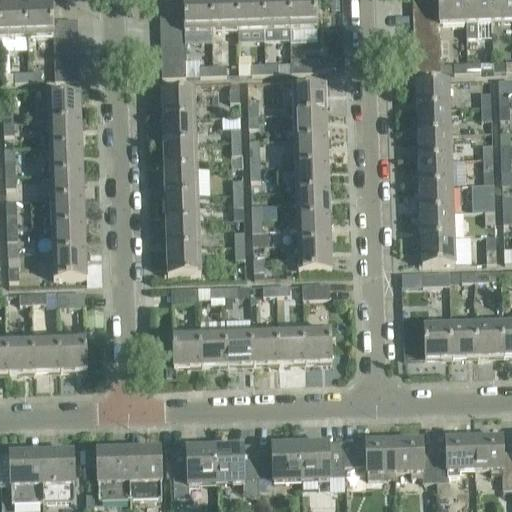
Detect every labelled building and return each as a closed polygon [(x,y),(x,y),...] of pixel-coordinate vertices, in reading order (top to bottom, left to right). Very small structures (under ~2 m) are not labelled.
[(438,0),(439,4),(439,16),(439,29),(439,30),(466,29),(464,0),(438,0)] [(464,0),(466,29),(467,45),(478,45),(478,28),(492,28),(490,0),(464,0)] [(511,0),(490,0),(492,28),(511,27),(511,0)] [(317,1),(290,2),(292,33),(318,32),(317,1)] [(290,2),(264,3),(265,34),(292,33),(290,2)] [(264,3),(237,4),(238,35),(265,34),(264,3)] [(237,4),(211,5),(213,36),(238,35),(237,4)] [(413,5),(414,17),(439,16),(439,4),(413,5)] [(184,6),(185,21),(185,37),(213,36),(211,5),(184,6)] [(0,44),(26,43),(25,10),(0,11),(0,44)] [(26,43),(53,42),(53,26),(52,10),(25,10),(26,43)] [(414,17),(414,30),(439,29),(439,16),(414,17)] [(185,37),(185,21),(161,22),(162,82),(187,82),(185,37)] [(53,26),(53,42),(55,88),(79,87),(77,25),(53,26)] [(414,30),(414,42),(440,41),(439,30),(439,29),(414,30)] [(414,42),(415,54),(440,53),(440,41),(414,42)] [(415,54),(415,66),(441,65),(440,53),(415,54)] [(266,79),(266,69),(264,69),(264,57),(256,57),(257,69),(251,69),(251,70),(238,71),(239,80),(266,79)] [(291,63),(292,77),(319,76),(319,62),(291,63)] [(441,65),(415,66),(416,78),(441,78),(441,65)] [(511,66),(493,67),(493,77),(511,76),(511,66)] [(493,67),(467,68),(468,78),(493,77),(493,67)] [(468,78),(467,68),(453,68),(453,79),(468,78)] [(278,69),(266,69),(266,79),(278,79),(278,69)] [(226,70),(214,71),(214,81),(226,81),(226,70)] [(214,81),(214,71),(199,71),(199,82),(214,81)] [(27,88),(27,77),(14,78),(14,88),(27,88)] [(41,77),(27,77),(27,88),(41,87),(41,77)] [(239,107),(239,88),(228,88),(229,108),(239,107)] [(416,89),(417,115),(450,114),(449,88),(416,89)] [(292,92),(293,120),(327,119),(326,91),(292,92)] [(195,97),(161,98),(162,125),(196,124),(195,97)] [(498,98),(498,113),(508,113),(508,98),(498,98)] [(480,99),(481,114),(490,113),(490,99),(480,99)] [(48,101),(49,128),(82,127),(81,100),(48,101)] [(247,107),(248,121),(258,121),(258,107),(247,107)] [(2,114),(3,128),(13,128),(13,113),(2,114)] [(490,113),(481,114),(481,125),(491,125),(490,113)] [(508,113),(498,113),(499,125),(509,125),(508,113)] [(417,115),(418,141),(451,140),(450,114),(417,115)] [(293,120),(294,147),(328,145),(327,119),(293,120)] [(258,121),(248,121),(248,133),(258,133),(258,121)] [(162,125),(163,150),(197,149),(196,124),(162,125)] [(49,128),(49,154),(83,153),(82,127),(49,128)] [(13,128),(3,128),(3,141),(14,141),(13,128)] [(230,134),(230,148),(241,148),(240,134),(230,134)] [(499,138),(500,150),(510,150),(509,137),(499,138)] [(418,141),(419,167),(452,166),(451,140),(418,141)] [(294,147),(295,172),(329,171),(328,145),(294,147)] [(241,148),(230,148),(231,161),(241,160),(241,148)] [(163,150),(164,177),(198,175),(197,149),(163,150)] [(492,150),(482,150),(482,160),(482,165),(493,165),(493,160),(492,150)] [(500,150),(500,165),(510,164),(510,150),(500,150)] [(49,154),(50,180),(84,179),(83,153),(49,154)] [(249,159),(249,174),(259,173),(259,159),(249,159)] [(231,173),(242,173),(241,161),(231,161),(231,173)] [(510,164),(500,165),(501,177),(511,177),(510,164)] [(482,165),(483,192),(493,191),(493,165),(482,165)] [(4,167),(4,181),(15,181),(14,166),(4,167)] [(419,167),(420,194),(453,193),(452,166),(419,167)] [(295,172),(296,198),(330,197),(329,171),(295,172)] [(259,173),(249,174),(250,186),(260,186),(259,173)] [(164,177),(165,202),(199,201),(198,175),(164,177)] [(50,180),(51,206),(85,205),(84,179),(50,180)] [(15,181),(4,181),(5,194),(15,193),(15,181)] [(232,186),(232,200),(243,200),(242,186),(232,186)] [(483,192),(483,217),(494,217),(493,191),(483,192)] [(420,194),(421,219),(453,218),(453,193),(420,194)] [(296,198),(297,224),(331,223),(330,197),(296,198)] [(243,200),(232,200),(233,213),(243,213),(243,200)] [(165,202),(166,229),(200,228),(199,201),(165,202)] [(501,202),(501,216),(511,216),(511,202),(501,202)] [(51,206),(52,232),(86,231),(85,205),(51,206)] [(16,207),(6,207),(6,220),(6,234),(16,234),(16,220),(16,207)] [(251,211),(251,226),(261,225),(261,211),(251,211)] [(511,221),(511,216),(501,216),(502,229),(511,228),(511,221)] [(494,217),(483,217),(483,230),(494,229),(494,217)] [(421,219),(421,246),(454,245),(453,218),(421,219)] [(297,236),(298,250),(332,249),(331,223),(297,224),(289,224),(289,236),(297,236)] [(261,225),(251,226),(252,250),(269,250),(268,238),(262,238),(261,225)] [(166,229),(167,255),(201,254),(200,228),(166,229)] [(52,232),(53,258),(87,257),(86,231),(52,232)] [(16,234),(6,234),(7,246),(17,246),(16,234)] [(234,238),(234,253),(245,252),(244,238),(234,238)] [(454,245),(421,246),(422,272),(455,271),(454,245)] [(332,249),(298,250),(299,277),(333,275),(332,249)] [(245,252),(234,253),(235,265),(245,264),(245,252)] [(201,254),(167,255),(168,281),(202,280),(201,254)] [(511,254),(503,254),(503,268),(511,268),(511,254)] [(495,255),(485,255),(485,269),(496,269),(495,255)] [(87,257),(53,258),(54,283),(88,282),(87,257)] [(252,264),(253,277),(263,277),(263,264),(252,264)] [(7,273),(8,286),(18,285),(18,272),(7,273)] [(475,287),(475,277),(461,277),(461,287),(475,287)] [(487,277),(475,277),(475,287),(487,287),(487,277)] [(423,280),(424,292),(450,292),(449,279),(423,280)] [(301,291),(302,305),(329,304),(329,290),(301,291)] [(277,301),(277,291),(262,291),(262,301),(277,301)] [(289,291),(277,291),(277,301),(289,300),(289,291)] [(224,303),(224,293),(210,293),(210,303),(224,303)] [(237,293),(224,293),(224,303),(237,302),(237,293)] [(171,295),(171,305),(171,310),(199,309),(199,294),(171,295)] [(57,299),(57,305),(57,314),(85,313),(84,298),(57,299)] [(31,310),(31,299),(18,300),(19,310),(31,310)] [(46,299),(31,299),(31,310),(46,309),(46,299)] [(511,327),(503,328),(504,362),(511,361),(511,327)] [(477,328),(452,329),(453,363),(478,362),(477,328)] [(503,328),(477,328),(478,362),(504,362),(503,328)] [(453,363),(452,329),(424,330),(425,364),(453,363)] [(331,334),(303,335),(305,368),(332,367),(331,334)] [(303,335),(278,336),(280,369),(305,368),(303,335)] [(278,336),(253,337),(254,370),(280,369),(278,336)] [(253,337),(225,338),(227,371),(254,370),(253,337)] [(202,372),(200,338),(173,339),(174,372),(202,372)] [(225,338),(200,338),(202,372),(227,371),(225,338)] [(86,342),(58,343),(59,376),(87,375),(86,342)] [(58,343),(33,344),(34,377),(59,376),(58,343)] [(33,344),(6,345),(7,378),(34,377),(33,344)] [(502,441),(474,442),(475,475),(491,474),(491,479),(503,479),(503,494),(511,493),(511,455),(503,456),(502,441)] [(447,458),(434,458),(435,486),(448,486),(448,481),(460,480),(460,475),(475,475),(474,442),(447,443),(447,458)] [(356,446),(343,446),(344,471),(367,470),(367,483),(380,483),(379,478),(395,477),(394,444),(366,445),(367,460),(356,460),(356,446)] [(422,444),(394,444),(395,477),(410,477),(410,482),(422,481),(423,487),(435,486),(434,458),(423,459),(422,444)] [(343,446),(301,447),(302,481),(317,480),(317,485),(330,484),(330,480),(343,480),(344,471),(343,446)] [(301,447),(258,448),(259,482),(273,482),(273,486),(284,486),(284,481),(302,481),(301,447)] [(258,448),(215,450),(216,484),(231,483),(231,487),(242,487),(242,494),(251,500),(256,500),(256,482),(259,482),(258,448)] [(216,484),(215,450),(172,451),(173,501),(188,501),(187,488),(199,488),(199,484),(216,484)] [(148,456),(129,456),(130,503),(162,502),(160,452),(148,452),(148,456)] [(130,503),(129,456),(110,457),(110,453),(86,454),(87,469),(98,469),(99,504),(130,503)] [(62,459),(42,459),(43,505),(75,504),(73,454),(62,455),(62,459)] [(0,457),(0,472),(1,491),(11,491),(11,506),(43,505),(42,459),(22,460),(22,457),(0,457)]
